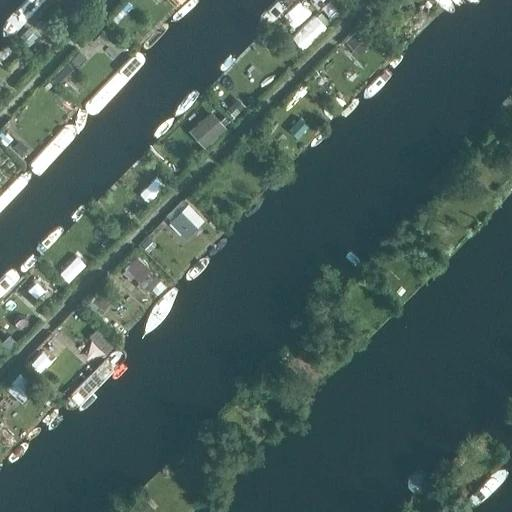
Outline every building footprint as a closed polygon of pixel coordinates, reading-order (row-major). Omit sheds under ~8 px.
[(272,0),(258,15),(269,26),(294,0),(272,0)] [(377,29),(374,33),(385,41),(400,20),(386,11),(375,27),(377,29)] [(394,88),(395,89),(461,25),(447,11),(381,75),(394,88)] [(375,15),(369,23),(374,27),(381,19),(375,15)] [(363,26),(357,32),(373,50),(379,44),(363,26)] [(28,29),(20,37),(29,46),(37,37),(28,29)] [(297,45),(289,51),(296,59),(304,52),(297,45)] [(79,51),(71,60),(78,67),(86,58),(79,51)] [(68,64),(52,79),(58,85),(74,69),(68,64)] [(344,139),(394,88),(381,75),(330,125),(344,139)] [(234,103),(227,110),(234,117),(241,110),(234,103)] [(212,115),(193,132),(205,144),(223,128),(212,115)] [(2,128),(0,129),(0,139),(4,143),(10,136),(2,128)] [(188,205),(171,221),(183,233),(199,217),(188,205)] [(404,237),(397,243),(403,250),(410,243),(404,237)] [(149,238),(142,244),(149,252),(156,245),(149,238)] [(136,257),(125,269),(148,291),(159,278),(136,257)] [(95,295),(87,305),(97,312),(105,302),(95,295)] [(98,328),(89,337),(101,348),(110,339),(98,328)] [(10,335),(2,342),(9,349),(16,342),(10,335)] [(20,373),(6,388),(18,399),(32,384),(20,373)] [(68,396),(13,449),(27,463),(82,410),(68,396)] [(215,435),(209,442),(217,449),(223,442),(215,435)] [(481,445),(459,469),(471,481),(494,457),(481,445)] [(230,446),(226,450),(233,457),(237,453),(230,446)] [(150,511),(140,501),(129,511),(150,511)]
